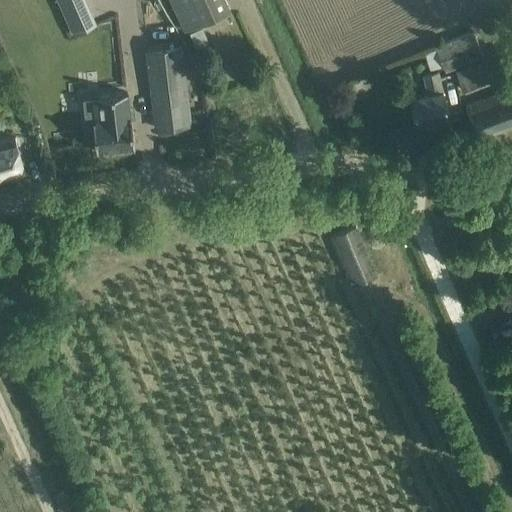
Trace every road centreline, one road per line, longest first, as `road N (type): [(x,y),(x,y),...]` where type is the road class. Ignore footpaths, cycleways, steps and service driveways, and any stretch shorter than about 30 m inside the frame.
road 1 (unclassified): [(0,208),(399,164)]
road 2 (unclassified): [(511,406),(399,164)]
